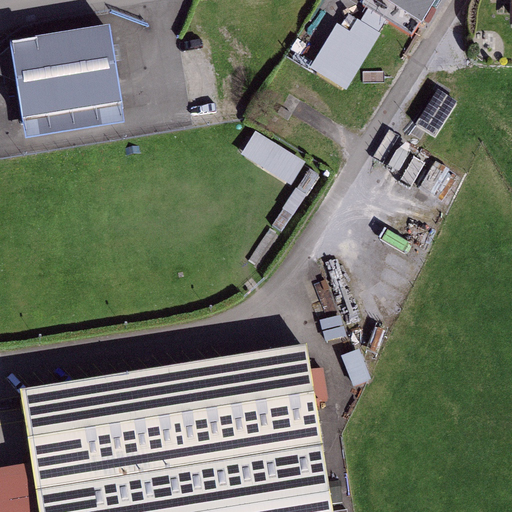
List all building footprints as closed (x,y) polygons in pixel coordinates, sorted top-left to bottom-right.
[(365,0),(362,7),(413,39),(439,0),(365,0)] [(325,19),(335,25),(310,64),(347,88),(384,31),(337,1),(325,19)] [(10,49),(22,124),(122,108),(110,34),(10,49)] [(416,126),(435,138),(456,105),(437,93),(416,126)] [(301,165),(274,149),(267,159),(294,176),(301,165)] [(319,177),(310,171),(296,191),(305,198),(319,177)] [(337,511),(314,361),(32,404),(42,470),(0,476),(0,511),(337,511)]
